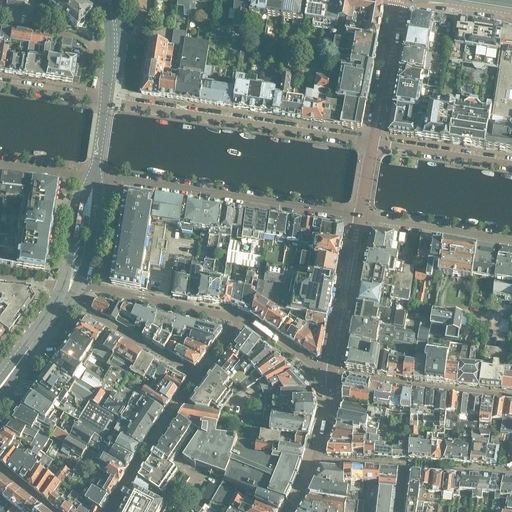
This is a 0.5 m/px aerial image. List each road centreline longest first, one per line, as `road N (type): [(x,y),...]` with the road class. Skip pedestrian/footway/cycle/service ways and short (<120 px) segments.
road 1 (residential): [(372,139),(104,99)]
road 2 (residential): [(94,180),(359,216)]
road 3 (residential): [(359,216),(511,240)]
road 4 (residential): [(400,0),(372,139)]
road 5 (residential): [(511,162),(372,139)]
road 6 (tertiary): [(0,384),(73,285)]
